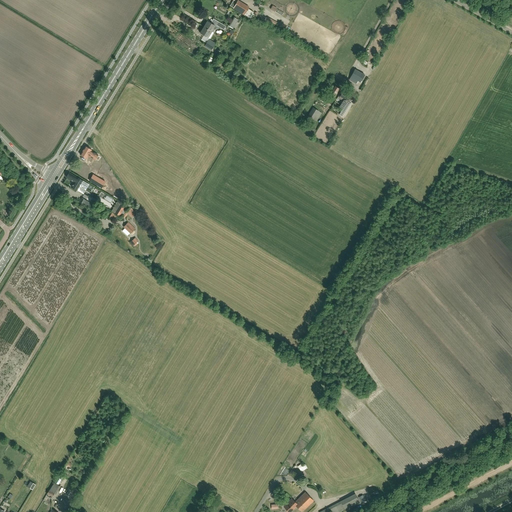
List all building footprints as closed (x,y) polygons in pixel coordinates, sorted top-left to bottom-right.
[(237,0),(237,2),(234,0),(233,0),(230,6),(233,8),(244,15),(249,7),(238,0),(237,0)] [(237,18),(230,26),(234,29),(241,21),(237,18)] [(267,18),(266,20),(265,21),(275,26),(276,23),(267,18)] [(204,27),(211,31),(212,29),(213,30),(216,30),(217,27),(207,21),(207,22),(206,22),(205,24),(205,25),(204,27)] [(211,31),(204,27),(200,33),(207,37),(210,39),(213,33),(211,31)] [(208,39),(206,43),(204,46),(211,51),(216,43),(208,39)] [(349,79),(353,81),(354,82),(356,79),(361,81),(364,75),(355,69),(349,79)] [(335,86),(331,92),(332,93),(330,97),(333,99),(335,95),(339,88),(335,86)] [(351,96),(343,91),(339,97),(344,100),(339,106),(343,108),(340,113),(343,115),(349,105),(346,103),(351,96)] [(316,121),(322,113),(313,107),(307,116),(316,121)] [(98,155),(91,151),(91,150),(85,146),(80,155),(86,158),(88,156),(95,160),(98,155)] [(90,169),(98,173),(100,169),(93,165),(90,169)] [(82,181),(77,178),(69,173),(66,177),(74,182),(71,187),(77,190),(80,185),(85,188),(88,184),(82,181)] [(93,175),(89,181),(101,188),(105,182),(93,175)] [(124,209),(119,206),(116,211),(120,214),(124,209)] [(133,217),(137,213),(132,208),(128,212),(133,217)] [(136,229),(129,222),(124,227),(133,235),(136,231),(134,230),(136,229)] [(133,239),(134,239),(130,243),(132,246),(136,242),(136,243),(138,241),(135,237),(133,239)] [(54,482),(51,488),(50,488),(47,494),(52,497),(55,493),(56,494),(60,487),(57,485),(57,484),(54,482)] [(292,499),(284,507),(289,511),(296,506),(302,511),(308,506),(314,501),(305,492),(295,502),(292,499)] [(341,501),(320,511),(331,511),(332,511),(340,511),(345,509),(343,504),(341,501)]
